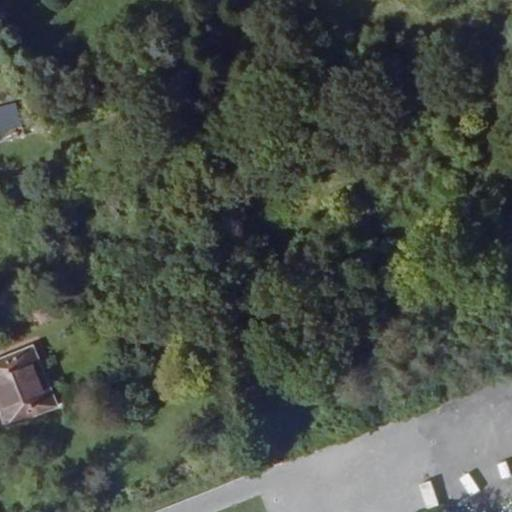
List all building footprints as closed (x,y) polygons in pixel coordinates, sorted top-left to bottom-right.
[(14,104),(0,107),(0,129),(20,125),(14,104)] [(215,237),(203,241),(205,259),(216,255),(215,237)] [(40,299),(44,313),(68,304),(63,291),(40,299)] [(47,370),(34,336),(0,349),(0,388),(2,392),(47,370)] [(57,394),(47,370),(2,392),(9,413),(57,394)]
